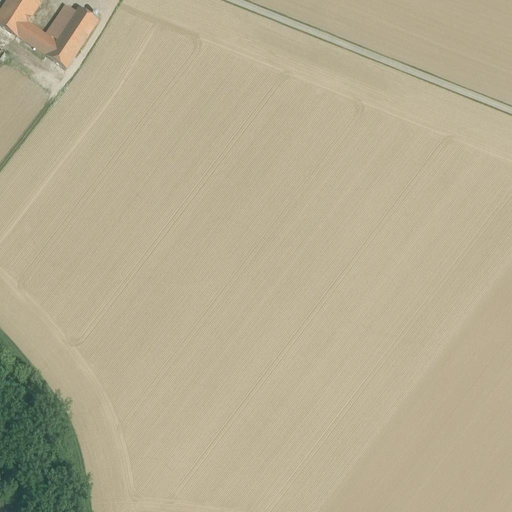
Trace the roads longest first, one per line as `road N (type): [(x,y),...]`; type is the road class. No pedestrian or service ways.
road 1 (residential): [(229,0),(511,111)]
road 2 (unknown): [(0,123),(108,0)]
road 3 (unknown): [(49,480),(42,424),(0,375)]
